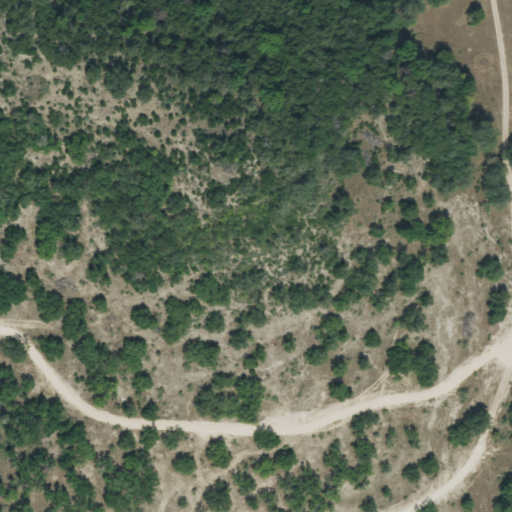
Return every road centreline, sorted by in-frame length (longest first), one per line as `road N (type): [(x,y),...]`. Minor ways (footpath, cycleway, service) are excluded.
road 1 (residential): [(0,331),(96,418),(323,435),(369,408),(437,392),(511,354)]
road 2 (residential): [(400,511),(438,493),(477,457),(511,354)]
